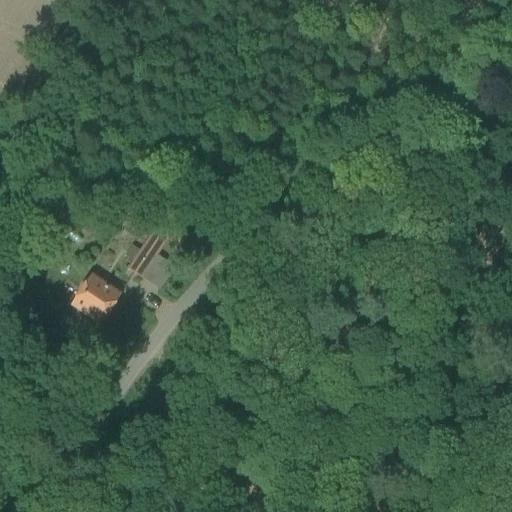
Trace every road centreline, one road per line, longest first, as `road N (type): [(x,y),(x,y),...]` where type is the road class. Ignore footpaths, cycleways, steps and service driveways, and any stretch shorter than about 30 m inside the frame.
road 1 (unclassified): [(43,511),(176,312),(280,212),(511,59)]
road 2 (track): [(0,261),(311,511)]
